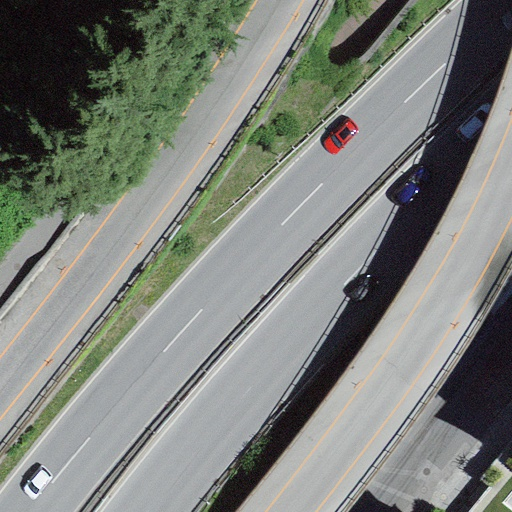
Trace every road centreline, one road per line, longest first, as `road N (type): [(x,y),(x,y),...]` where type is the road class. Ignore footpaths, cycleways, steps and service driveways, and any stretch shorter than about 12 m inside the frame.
road 1 (primary): [(511,0),(180,329),(27,511)]
road 2 (primary): [(144,511),(372,251),(511,116)]
road 3 (residential): [(378,511),(511,350)]
